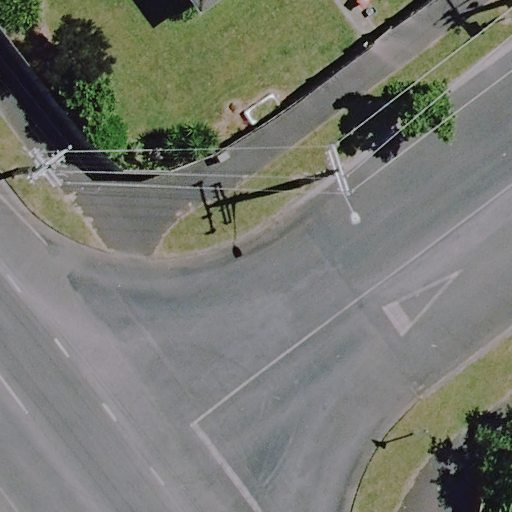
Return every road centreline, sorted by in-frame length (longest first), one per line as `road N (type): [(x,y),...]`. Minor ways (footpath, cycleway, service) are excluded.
road 1 (residential): [(87,502),(511,187)]
road 2 (tertiary): [(0,384),(87,502)]
